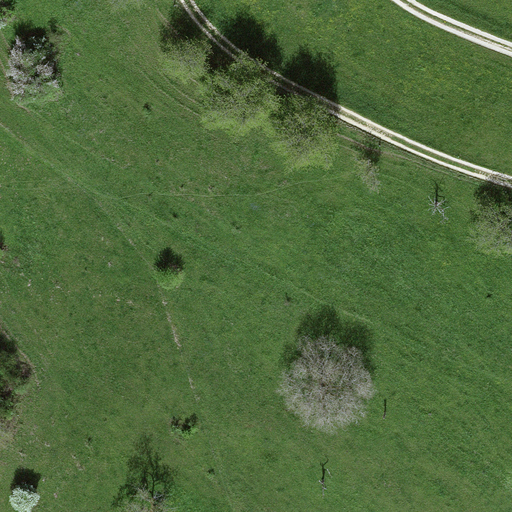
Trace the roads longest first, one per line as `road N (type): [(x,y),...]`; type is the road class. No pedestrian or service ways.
road 1 (track): [(511,184),(397,143),(241,59),(186,0)]
road 2 (track): [(511,51),(402,0)]
